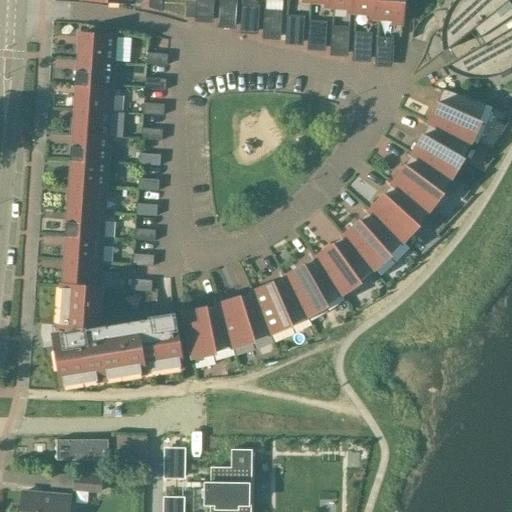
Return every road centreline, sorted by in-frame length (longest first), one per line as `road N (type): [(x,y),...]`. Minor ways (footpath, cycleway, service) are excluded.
road 1 (residential): [(201,56),(230,52),(301,64),(358,78),(372,93),(369,120),(345,162),(263,237),(204,255),(185,247),(177,232),(175,118),(190,64)]
road 2 (residential): [(11,8),(176,31),(201,56)]
road 3 (secondary): [(1,174),(11,8)]
